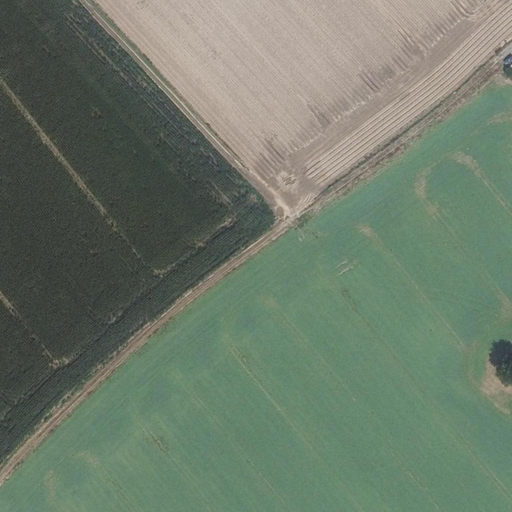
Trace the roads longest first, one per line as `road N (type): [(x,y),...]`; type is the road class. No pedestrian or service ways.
road 1 (track): [(511,41),(138,340),(0,475)]
road 2 (track): [(89,0),(292,221)]
